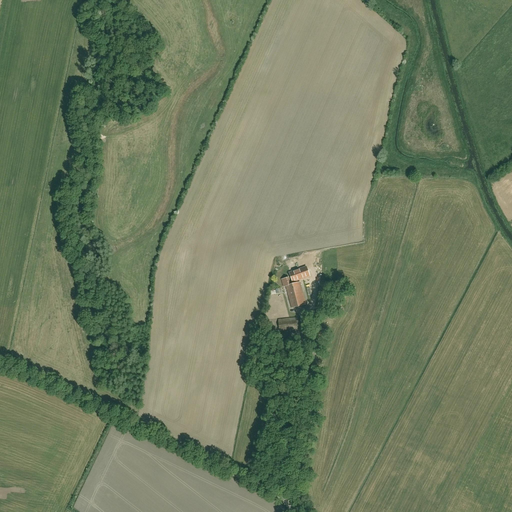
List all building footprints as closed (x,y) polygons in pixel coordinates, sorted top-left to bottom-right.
[(290,276),(291,279),(293,282),(300,280),(301,279),(309,276),(306,267),(289,273),(290,276)] [(306,305),(300,282),(290,285),(289,278),(282,279),(283,287),(286,287),(292,308),(306,305)] [(279,331),(298,329),(297,325),(300,325),(299,320),(297,320),(297,318),(278,320),(279,331)] [(316,328),(313,340),(323,343),(326,330),(316,328)] [(289,400),(292,391),(276,388),(274,397),(289,400)]
